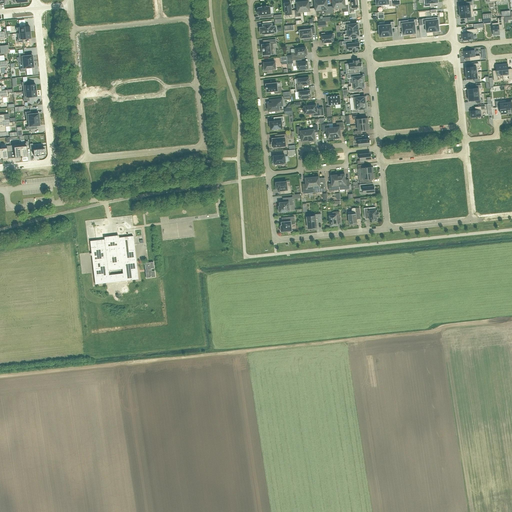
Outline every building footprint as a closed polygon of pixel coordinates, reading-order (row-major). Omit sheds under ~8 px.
[(304,2),(303,2),(304,12),(307,12),(307,16),(313,15),(312,8),(309,9),(309,1),(308,1),(308,0),(304,1),(304,2)] [(315,8),(312,8),(313,15),(319,14),(319,12),(322,12),(322,10),(320,0),(319,0),(315,0),(315,1),(315,8)] [(320,0),(322,10),(328,9),(328,14),(331,13),(330,6),(327,7),(326,0),(320,0)] [(332,0),(333,6),(330,6),(331,13),(334,13),(334,9),(340,8),(338,0),(332,0)] [(338,0),(340,8),(343,8),(343,12),(349,11),(348,6),(348,5),(345,5),(344,0),(338,0)] [(350,0),(352,6),(348,6),(349,11),(349,14),(355,13),(355,10),(358,10),(358,5),(359,5),(358,0),(357,1),(357,0),(350,0)] [(295,10),(295,17),(301,16),(301,12),(304,12),(303,2),(302,2),(301,1),(297,1),(297,2),(298,10),(295,10)] [(286,4),(285,4),(286,15),(289,15),(290,18),(295,17),(295,10),(291,11),(291,3),(290,3),(289,2),(286,3),(286,4)] [(466,6),(459,6),(460,12),(473,11),(472,2),(466,2),(466,6)] [(258,9),(257,9),(258,14),(259,14),(259,15),(263,15),(263,18),(272,17),(272,14),(271,14),(270,7),(267,7),(267,6),(262,6),(262,7),(258,8),(258,9)] [(473,11),(460,12),(460,18),(468,18),(468,21),(474,20),(473,11)] [(431,18),(422,19),(423,25),(426,25),(427,32),(433,32),(431,18)] [(498,23),(492,23),(493,35),(500,35),(499,30),(503,29),(501,18),(498,18),(498,23)] [(408,21),(409,34),(416,33),(415,26),(418,26),(417,20),(414,20),(408,21)] [(264,28),(260,28),(261,34),(267,34),(267,36),(272,35),(272,33),(276,33),(275,27),(272,27),(271,21),(268,22),(268,25),(263,25),(264,28)] [(408,21),(399,22),(400,27),(402,27),(403,35),(409,34),(408,21)] [(350,22),(343,22),(343,25),(346,25),(347,31),(358,30),(358,29),(359,29),(359,24),(358,24),(350,25),(350,22)] [(391,25),(385,25),(386,36),(392,36),(392,28),(394,28),(394,22),(391,22),(391,25)] [(311,30),(300,31),(301,38),(312,37),(312,34),(315,33),(314,27),(311,27),(311,30)] [(467,33),(462,34),(463,40),(464,40),(464,41),(467,41),(467,40),(473,39),(473,33),(477,33),(477,29),(467,30),(467,33)] [(346,34),(344,34),(344,40),(352,40),(351,37),(359,36),(359,35),(360,35),(359,31),(358,31),(358,30),(347,31),(346,31),(346,34)] [(18,39),(17,39),(17,43),(23,42),(23,39),(31,38),(30,32),(17,34),(18,39)] [(325,33),(322,33),(323,43),(334,42),(333,38),(334,38),(334,34),(329,34),(329,35),(325,36),(325,33)] [(262,45),(263,55),(263,56),(264,56),(264,57),(268,56),(268,55),(271,55),(271,54),(271,49),(273,49),(273,44),(276,44),(276,40),(268,40),(269,44),(262,45)] [(352,41),(342,42),(343,45),(347,45),(348,50),(353,50),(353,52),(358,52),(358,49),(360,49),(359,43),(352,44),(352,41)] [(294,53),(291,53),(292,60),(293,60),(300,59),(300,55),(308,55),(307,50),(306,50),(306,48),(294,49),(294,53)] [(465,51),(464,51),(465,58),(470,57),(470,61),(480,60),(480,56),(475,56),(475,50),(468,51),(468,50),(465,50),(465,51)] [(24,53),(18,54),(19,57),(20,57),(20,63),(23,63),(23,62),(33,61),(32,55),(25,56),(24,53)] [(300,59),(293,60),(293,66),(298,66),(298,70),(308,69),(307,62),(302,62),(302,59),(300,59)] [(23,68),(20,68),(20,72),(26,71),(26,68),(34,67),(33,61),(23,62),(23,63),(23,68)] [(349,64),(345,64),(346,73),(348,73),(355,73),(355,70),(362,69),(362,63),(359,63),(359,61),(354,61),(354,63),(349,64)] [(264,67),(263,67),(264,71),(268,71),(268,70),(276,69),(275,62),(264,63),(264,67)] [(473,67),(466,68),(466,74),(478,72),(478,67),(479,67),(478,63),(472,64),(473,67)] [(0,73),(1,73),(1,68),(8,68),(8,64),(0,64),(0,73)] [(508,64),(502,65),(503,77),(508,76),(509,79),(511,79),(511,70),(511,69),(508,69),(508,64)] [(496,70),(493,71),(494,81),(498,81),(497,76),(503,75),(503,77),(502,65),(496,65),(496,70)] [(478,72),(466,74),(467,80),(474,79),(474,82),(480,81),(480,78),(479,78),(478,72)] [(348,75),(347,75),(348,78),(349,78),(349,81),(349,82),(350,82),(350,83),(351,83),(353,83),(364,82),(363,81),(364,81),(364,77),(363,77),(363,76),(356,77),(355,74),(348,75)] [(298,83),(295,83),(296,89),(303,88),(303,85),(311,84),(310,81),(309,81),(309,78),(298,79),(298,83)] [(27,82),(21,82),(22,86),(23,86),(23,92),(36,90),(35,84),(28,85),(27,82)] [(351,86),(349,87),(350,93),(357,92),(357,89),(364,88),(365,87),(365,83),(364,83),(364,82),(353,83),(351,83),(351,86)] [(266,86),(265,86),(266,90),(267,90),(267,92),(274,91),(275,94),(282,93),(281,87),(277,87),(277,83),(273,83),(270,84),(266,84),(266,86)] [(475,89),(468,89),(468,95),(480,94),(482,94),(481,85),(475,86),(475,89)] [(303,88),(296,89),(296,92),(299,92),(300,99),(311,97),(310,91),(304,91),(303,88)] [(24,97),(23,97),(23,101),(29,101),(29,97),(37,96),(36,90),(23,92),(24,97)] [(0,102),(3,103),(2,97),(9,97),(8,93),(0,94),(0,102)] [(357,94),(351,95),(351,98),(353,98),(353,104),(366,103),(366,101),(367,101),(366,97),(365,97),(358,97),(357,94)] [(480,94),(468,95),(469,101),(476,100),(477,103),(482,103),(482,99),(481,100),(480,94)] [(340,96),(328,97),(329,105),(341,104),(340,96)] [(270,104),(268,104),(269,111),(279,110),(279,106),(283,106),(282,99),(273,100),(270,100),(270,104)] [(506,101),(495,102),(496,108),(500,107),(501,114),(507,114),(506,102),(506,101)] [(354,110),(352,110),(352,113),(359,112),(359,109),(366,109),(366,108),(367,108),(367,104),(366,104),(366,103),(353,104),(354,110)] [(316,105),(304,106),(305,114),(313,113),(313,116),(321,115),(320,109),(317,110),(316,105)] [(475,111),(470,111),(471,117),(472,117),(472,118),(475,118),(475,117),(483,116),(482,110),(485,110),(485,106),(475,107),(475,111)] [(30,111),(24,112),(25,115),(26,115),(26,121),(27,121),(39,119),(38,113),(31,114),(30,111)] [(4,114),(0,114),(0,123),(10,122),(9,119),(5,119),(4,114)] [(360,116),(353,116),(353,120),(357,119),(358,125),(368,124),(368,123),(369,123),(368,118),(367,119),(367,118),(360,119),(360,116)] [(270,122),(271,129),(271,130),(274,129),(274,130),(277,130),(277,129),(282,128),(282,121),(284,121),(283,117),(274,118),(275,121),(270,122)] [(28,126),(26,126),(26,130),(32,129),(32,126),(40,126),(39,119),(27,121),(28,126)] [(0,132),(6,132),(5,127),(13,126),(12,122),(10,122),(0,123),(0,132)] [(337,127),(333,128),(334,138),(337,138),(337,139),(341,138),(340,130),(344,129),(343,122),(337,123),(337,127)] [(329,124),(322,125),(323,131),(327,131),(328,140),(332,139),(334,138),(333,128),(329,128),(329,124)] [(358,131),(354,131),(355,134),(361,134),(361,131),(368,130),(368,129),(369,129),(369,125),(368,125),(368,124),(358,125),(358,131)] [(314,130),(307,130),(308,141),(311,141),(315,141),(314,132),(318,132),(317,125),(314,126),(314,130)] [(300,127),(297,127),(297,134),(301,134),(302,142),(306,142),(306,141),(308,141),(307,130),(301,131),(300,127)] [(273,142),(272,142),(273,147),(274,146),(274,147),(286,146),(286,145),(288,145),(287,139),(285,139),(285,134),(277,135),(277,138),(273,139),(273,142)] [(362,137),(355,138),(355,141),(358,141),(359,147),(361,146),(362,147),(366,147),(366,146),(369,146),(370,145),(369,139),(362,140),(362,137)] [(26,143),(20,144),(21,158),(22,158),(22,157),(27,157),(26,146),(29,145),(28,141),(26,142),(26,143)] [(14,145),(10,146),(11,151),(14,151),(15,158),(21,157),(21,158),(20,144),(13,145),(14,145)] [(7,148),(1,148),(2,160),(2,159),(8,159),(7,152),(11,151),(10,146),(6,146),(7,148)] [(33,149),(34,156),(37,156),(38,156),(38,155),(42,155),(45,155),(44,151),(44,146),(39,146),(40,149),(33,149)] [(335,155),(335,159),(343,159),(343,151),(334,150),(334,155),(335,155)] [(360,161),(357,161),(358,164),(364,163),(364,160),(372,160),(371,153),(370,153),(370,154),(366,154),(366,153),(362,153),(362,154),(360,155),(360,161)] [(274,160),(273,160),(273,165),(279,165),(278,164),(286,163),(285,155),(274,156),(274,160)] [(365,165),(358,165),(358,169),(359,174),(363,174),(373,173),(373,172),(374,172),(373,167),(372,168),(372,167),(365,168),(365,165)] [(341,175),(338,175),(340,190),(350,189),(349,182),(346,182),(345,173),(340,174),(341,175)] [(363,174),(359,174),(359,180),(360,183),(366,183),(366,180),(374,179),(373,178),(374,178),(374,174),(373,174),(373,173),(363,174)] [(332,184),(329,184),(329,191),(340,190),(338,175),(335,175),(335,174),(331,175),(332,184)] [(315,177),(312,178),(314,192),(324,191),(323,184),(320,185),(319,176),(315,177)] [(306,186),(303,187),(303,193),(314,192),(312,178),(310,178),(310,177),(305,178),(306,186)] [(276,184),(275,184),(276,187),(277,187),(277,189),(278,189),(278,191),(285,190),(285,193),(291,193),(290,187),(287,188),(287,182),(281,182),(281,181),(277,181),(278,182),(276,183),(276,184)] [(367,184),(360,185),(360,188),(363,187),(364,194),(375,192),(374,186),(367,187),(367,184)] [(279,207),(278,208),(278,211),(279,211),(279,212),(290,211),(289,205),(293,205),(292,197),(284,198),(285,202),(280,203),(280,206),(279,206),(279,207)] [(364,208),(365,217),(369,217),(369,216),(370,216),(370,222),(375,221),(374,220),(377,220),(377,217),(379,217),(378,212),(376,213),(376,210),(375,207),(369,208),(369,210),(364,211),(364,209),(364,208)] [(352,211),(348,212),(350,224),(353,224),(353,225),(357,224),(356,216),(360,216),(359,208),(352,208),(352,211)] [(333,216),(330,216),(331,226),(333,226),(333,227),(337,226),(336,218),(340,218),(339,211),(333,212),(333,216)] [(307,220),(306,220),(307,225),(308,225),(308,228),(316,227),(316,222),(322,222),(321,214),(313,214),(314,216),(307,217),(307,220)] [(281,227),(280,227),(280,231),(281,230),(281,231),(287,231),(287,232),(291,232),(291,230),(292,230),(291,224),(295,224),(294,217),(286,217),(287,222),(282,222),(282,226),(281,226),(281,227)] [(95,284),(138,279),(136,265),(133,236),(131,236),(124,237),(90,241),(93,270),(95,284)] [(16,259),(0,260),(0,287),(14,286),(16,286),(16,285),(18,285),(18,282),(17,269),(17,267),(16,259)] [(148,263),(144,263),(146,278),(150,278),(155,277),(154,271),(151,271),(151,268),(154,268),(153,262),(148,263)] [(30,307),(25,308),(26,315),(36,314),(36,311),(50,309),(48,287),(39,288),(38,279),(28,281),(30,307)] [(14,290),(9,291),(11,316),(18,316),(19,316),(22,316),(22,315),(26,315),(25,308),(30,307),(28,281),(18,282),(18,285),(16,285),(16,286),(14,286),(14,290)]
